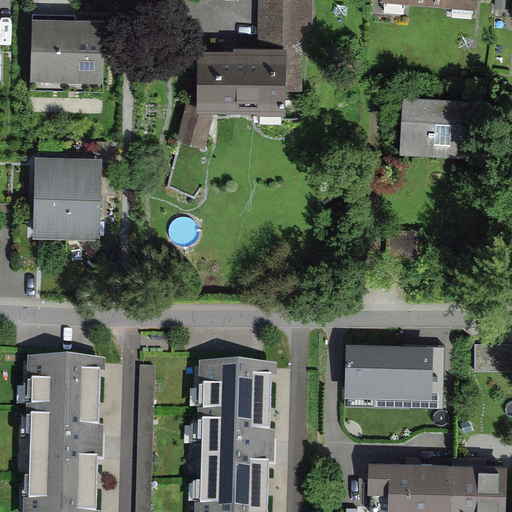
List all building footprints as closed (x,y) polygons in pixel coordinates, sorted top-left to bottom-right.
[(264,58),(204,57),(203,107),(280,109),(281,82),(296,82),(298,2),(265,2),(264,58)] [(100,25),(36,23),(34,78),(98,80),(100,25)] [(465,106),(405,103),(403,151),(463,154),(465,106)] [(71,163),(41,162),(40,235),(69,236),(71,163)] [(71,163),(69,236),(96,236),(98,163),(71,163)] [(442,350),(348,347),(346,404),(441,407),(442,350)] [(97,511),(101,369),(34,368),(30,511),(97,511)] [(152,497),(155,370),(143,369),(140,497),(152,497)] [(265,511),(270,375),(198,372),(193,511),(265,511)] [(30,480),(31,409),(23,409),(22,480),(30,480)] [(440,511),(441,471),(373,469),(372,493),(391,494),(390,511),(440,511)] [(502,511),(504,472),(441,471),(440,511),(502,511)]
